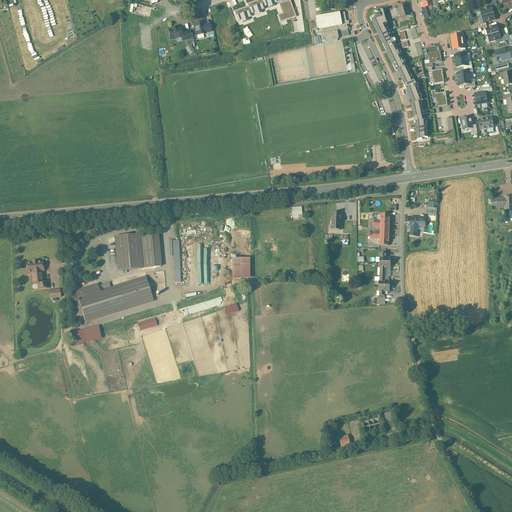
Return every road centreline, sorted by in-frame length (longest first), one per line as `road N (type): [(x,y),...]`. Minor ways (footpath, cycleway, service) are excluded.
road 1 (secondary): [(403,178),(0,217)]
road 2 (residential): [(403,192),(402,290),(416,353),(436,430),(480,511)]
road 3 (residential): [(361,3),(360,19),(400,110),(411,177)]
road 4 (residential): [(403,192),(278,204)]
